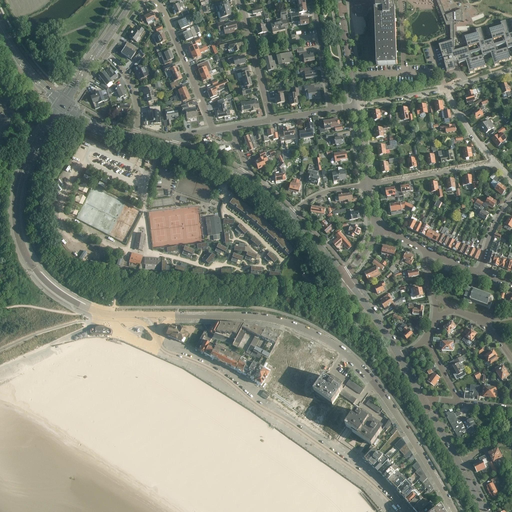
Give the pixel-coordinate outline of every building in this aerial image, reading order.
[(377,0),(377,5),(389,4),(389,8),(393,8),(393,0),(436,0),(446,25),(450,25),(450,41),(454,40),(453,22),(455,22),(455,21),(456,21),(456,22),(462,21),(461,10),(455,12),(455,13),(454,13),(454,12),(446,16),(439,0),(377,0)] [(222,4),(221,1),(214,3),(215,6),(214,6),(216,12),(217,12),(218,12),(229,9),(227,3),(222,4)] [(183,6),(181,3),(178,5),(178,4),(172,7),(174,11),(173,11),(175,15),(176,14),(176,15),(181,12),(184,11),(182,6),(183,6)] [(395,65),(393,8),(389,8),(389,4),(377,5),(376,5),(378,66),(395,65)] [(229,9),(218,12),(220,18),(219,19),(220,22),(226,20),(226,17),(231,16),(229,9)] [(278,32),(284,30),(288,29),(285,16),(286,15),(285,11),(280,12),(280,19),(275,20),(276,23),(278,32)] [(158,20),(154,12),(152,14),(152,13),(149,14),(149,15),(143,17),(140,18),(142,23),(145,21),(146,23),(152,21),(154,20),(155,21),(158,20)] [(181,29),(191,25),(189,21),(190,19),(194,17),(193,14),(183,18),(184,20),(178,22),(181,29)] [(297,16),(290,18),(291,23),(300,22),(300,26),(308,25),(307,18),(298,20),(297,16)] [(278,32),(276,23),(270,25),(269,21),(266,21),(268,28),(271,28),(272,33),(278,32)] [(511,33),(509,35),(505,21),(500,23),(501,26),(489,30),(492,40),(485,42),(481,29),(476,30),(476,33),(464,37),(468,47),(454,51),(454,40),(450,41),(439,45),(443,60),(444,60),(444,62),(446,69),(447,71),(455,69),(455,63),(458,62),(458,64),(466,62),(469,73),(474,72),(474,70),(486,67),(483,56),(490,54),(494,66),(499,64),(499,63),(511,59),(508,49),(511,47),(511,33)] [(223,26),(223,22),(217,24),(219,31),(223,30),(224,34),(234,32),(233,30),(236,29),(234,23),(223,26)] [(186,41),(196,37),(195,34),(199,32),(196,25),(189,28),(190,31),(183,34),(186,41)] [(258,34),(267,32),(266,25),(256,27),(258,34)] [(135,42),(143,30),(141,28),(138,27),(137,28),(135,31),(133,30),(130,34),(131,35),(129,38),(135,42)] [(162,34),(161,30),(158,32),(152,35),(151,37),(152,39),(153,39),(156,45),(165,41),(163,34),(162,34)] [(230,53),(239,50),(238,47),(239,47),(239,45),(240,44),(239,41),(228,44),(230,53)] [(130,60),(134,53),(132,52),(135,48),(127,42),(125,45),(126,45),(124,47),(121,53),(130,60)] [(196,45),(189,48),(191,54),(198,50),(202,49),(206,47),(205,45),(201,47),(201,46),(197,48),(196,45)] [(198,50),(191,54),(193,59),(201,56),(199,53),(207,50),(207,49),(206,47),(202,49),(198,50)] [(169,52),(168,50),(157,54),(159,58),(161,57),(164,65),(170,63),(170,61),(173,59),(170,51),(169,52)] [(306,55),(306,52),(299,53),(299,57),(303,56),(304,63),(314,61),(313,54),(306,55)] [(279,65),(290,62),(288,54),(277,57),(279,65)] [(237,58),(236,55),(227,58),(228,61),(233,60),(234,64),(238,63),(238,65),(244,63),(243,60),(244,59),(243,56),(237,58)] [(271,62),(270,57),(265,58),(268,71),(276,69),(275,61),(271,62)] [(199,70),(198,70),(200,76),(211,71),(207,62),(203,63),(200,64),(200,65),(199,65),(199,66),(199,67),(198,67),(198,68),(198,69),(198,70),(199,70)] [(144,71),(142,65),(133,69),(137,77),(138,80),(140,82),(141,82),(140,79),(149,75),(146,70),(144,71)] [(171,65),(163,68),(165,71),(167,70),(170,77),(171,76),(179,73),(176,67),(175,68),(174,65),(171,66),(171,65)] [(242,67),(235,69),(236,71),(236,74),(238,79),(239,82),(250,79),(248,72),(244,73),(243,69),(242,67)] [(113,72),(110,68),(107,70),(110,75),(107,77),(104,72),(99,76),(106,85),(117,77),(113,72)] [(309,72),(308,68),(300,70),(300,73),(304,73),(305,79),(316,78),(315,71),(309,72)] [(211,71),(200,76),(201,79),(202,81),(203,82),(210,79),(209,75),(212,74),(216,72),(215,70),(211,71)] [(174,82),(169,84),(172,90),(179,87),(177,81),(181,79),(179,73),(171,76),(174,82)] [(251,85),(250,79),(239,82),(239,85),(243,84),(244,89),(241,90),(242,95),(249,93),(248,87),(251,85)] [(153,94),(153,91),(162,88),(160,81),(154,83),(155,88),(143,91),(145,99),(147,99),(148,102),(157,100),(155,94),(153,94)] [(219,91),(218,89),(228,85),(226,81),(214,86),(215,89),(213,90),(207,92),(210,99),(211,100),(218,97),(216,92),(219,91)] [(509,88),(507,84),(501,86),(503,94),(502,94),(503,99),(511,96),(511,99),(511,90),(510,91),(509,88)] [(312,90),(311,86),(304,87),(305,93),(307,93),(308,100),(319,98),(318,89),(312,90)] [(116,90),(114,87),(109,90),(111,95),(116,92),(119,98),(122,97),(123,99),(126,97),(124,92),(123,92),(121,87),(116,90)] [(177,98),(180,97),(187,94),(185,88),(178,91),(179,95),(176,96),(173,98),(173,100),(177,98)] [(290,106),(297,105),(296,97),(299,96),(297,89),(292,90),(293,95),(288,95),(290,106)] [(95,90),(91,91),(93,97),(91,98),(93,103),(97,102),(98,104),(104,101),(108,100),(106,95),(102,96),(100,92),(97,93),(95,90)] [(276,104),(284,103),(282,94),(286,93),(285,90),(277,91),(278,96),(275,96),(276,104)] [(477,93),(476,90),(472,91),(468,92),(469,96),(465,97),(467,103),(468,103),(469,106),(474,104),(473,101),(475,101),(473,94),(477,93)] [(187,94),(180,97),(182,102),(190,99),(187,94)] [(225,111),(224,103),(222,99),(217,101),(218,104),(219,108),(216,109),(217,112),(216,112),(217,118),(230,116),(229,110),(225,111)] [(258,108),(257,100),(253,101),(244,103),(244,102),(240,103),(242,111),(250,110),(251,112),(255,111),(255,109),(258,108)] [(442,102),(435,103),(436,112),(441,111),(443,118),(446,118),(446,119),(451,118),(450,111),(447,111),(447,109),(443,109),(442,102)] [(129,118),(129,112),(130,112),(129,104),(119,105),(119,107),(115,107),(116,113),(124,112),(125,118),(129,118)] [(425,115),(425,114),(428,113),(426,105),(419,106),(419,110),(417,110),(418,115),(420,114),(420,115),(421,115),(421,116),(420,116),(421,117),(422,118),(423,118),(425,117),(425,116),(425,115)] [(148,112),(147,112),(147,122),(152,121),(152,123),(159,123),(159,116),(158,112),(160,112),(160,107),(148,108),(148,112)] [(188,110),(188,107),(181,108),(182,113),(185,113),(186,119),(196,117),(195,109),(188,110)] [(476,120),(483,115),(481,111),(485,109),(483,107),(472,114),(476,120)] [(409,116),(407,108),(400,109),(401,118),(404,117),(404,121),(409,120),(410,122),(413,121),(412,115),(409,116)] [(169,113),(169,110),(164,111),(166,117),(165,117),(167,126),(171,126),(170,120),(175,119),(178,118),(177,111),(169,113)] [(381,116),(380,111),(372,112),(374,121),(380,120),(380,121),(383,120),(382,116),(381,116)] [(331,121),(332,129),(335,128),(335,132),(342,130),(342,127),(338,127),(338,125),(339,125),(339,121),(338,122),(337,119),(334,120),(331,121)] [(488,120),(480,126),(486,134),(487,133),(489,136),(494,132),(492,129),(494,128),(488,120)] [(332,129),(331,121),(327,122),(327,121),(323,121),(324,126),(319,127),(320,134),(328,133),(327,129),(332,129)] [(306,131),(299,132),(301,139),(314,137),(313,134),(315,134),(313,123),(307,124),(307,129),(305,129),(306,131)] [(456,132),(455,125),(452,126),(451,125),(447,126),(447,127),(440,128),(441,131),(446,130),(446,133),(456,132)] [(289,130),(289,127),(282,128),(283,134),(279,135),(280,141),(284,141),(284,140),(292,138),(292,135),(294,135),(293,129),(289,130)] [(376,138),(384,137),(382,128),(375,129),(376,138)] [(277,139),(276,134),(275,129),(266,131),(267,132),(262,133),(264,142),(269,141),(268,137),(271,137),(272,139),(272,140),(277,139)] [(261,139),(259,131),(255,132),(256,136),(253,137),(251,134),(243,138),(246,145),(254,141),(261,139)] [(498,135),(492,140),(498,147),(504,142),(503,141),(506,139),(502,134),(499,136),(498,135)] [(338,139),(338,138),(335,138),(335,139),(332,140),(333,146),(336,145),(336,146),(341,145),(341,144),(345,144),(344,138),(338,139)] [(254,141),(246,145),(248,151),(257,148),(254,141)] [(398,149),(397,141),(390,141),(391,146),(387,146),(387,145),(378,146),(379,155),(386,154),(386,151),(398,149)] [(409,168),(417,167),(415,158),(416,157),(418,157),(416,149),(414,149),(415,156),(409,157),(409,159),(408,160),(409,168)] [(471,150),(471,149),(463,150),(465,159),(472,157),(472,154),(475,154),(474,149),(471,150)] [(271,157),(275,155),(272,150),(264,151),(258,154),(260,158),(257,160),(258,161),(254,163),(258,169),(265,166),(263,162),(267,161),(265,158),(270,156),(271,157)] [(454,161),(452,151),(446,152),(447,153),(445,153),(445,151),(438,152),(439,158),(441,158),(442,163),(454,161)] [(336,155),(335,155),(336,162),(341,162),(340,160),(347,159),(346,153),(340,154),(340,153),(335,154),(336,155)] [(428,165),(436,164),(434,153),(428,155),(428,156),(426,156),(428,165)] [(275,182),(285,181),(283,169),(282,168),(284,165),(281,162),(277,167),(280,169),(281,174),(274,175),(275,182)] [(381,173),(389,171),(388,163),(380,164),(381,173)] [(312,172),(309,171),(306,180),(309,181),(308,182),(317,185),(320,179),(316,177),(318,173),(312,171),(312,172)] [(473,183),(472,176),(464,177),(462,178),(463,186),(472,185),(473,190),(477,189),(476,183),(473,183)] [(500,184),(498,182),(500,180),(496,176),(493,180),(494,181),(492,183),(494,185),(493,186),(495,189),(502,195),(507,189),(500,183),(500,184)] [(445,193),(452,191),(451,189),(455,188),(454,179),(447,180),(447,184),(445,185),(445,188),(444,189),(445,193)] [(300,186),(300,184),(299,184),(299,181),(294,180),(293,184),(291,184),(290,189),(288,188),(288,191),(299,193),(300,186)] [(439,191),(437,182),(429,183),(431,192),(437,191),(438,198),(443,197),(441,191),(439,191)] [(398,187),(399,197),(404,196),(403,193),(411,192),(410,185),(398,187)] [(395,197),(399,197),(398,187),(386,189),(387,196),(394,195),(395,197)] [(339,196),(335,197),(336,201),(339,201),(348,199),(349,203),(352,202),(357,201),(357,198),(353,198),(352,194),(342,195),(341,195),(341,196),(339,196)] [(235,206),(240,200),(234,196),(229,203),(234,206),(234,205),(235,206)] [(497,202),(489,197),(486,202),(486,201),(482,206),(486,208),(487,206),(488,207),(488,206),(493,208),(497,202)] [(240,210),(245,204),(240,200),(235,206),(236,206),(236,207),(240,210)] [(414,207),(405,203),(401,203),(390,205),(391,212),(402,210),(402,209),(405,209),(412,212),(414,207)] [(246,214),(250,208),(245,204),(240,210),(244,214),(245,213),(246,214)] [(324,215),(325,209),(312,207),(311,213),(324,215)] [(250,218),(256,212),(250,208),(246,214),(247,214),(246,215),(250,218)] [(353,214),(353,210),(352,211),(348,211),(349,220),(360,219),(359,213),(353,214)] [(486,221),(489,215),(482,211),(478,216),(479,216),(478,217),(482,219),(482,218),(486,221)] [(256,222),(261,216),(256,212),(250,218),(255,222),(255,221),(256,222)] [(261,227),(266,221),(261,216),(256,222),(257,223),(261,227)] [(220,240),(219,235),(217,217),(205,218),(207,236),(212,236),(213,241),(220,240)] [(416,222),(411,219),(407,227),(413,230),(417,222),(418,220),(417,220),(416,222)] [(266,231),(271,225),(266,221),(261,227),(264,230),(265,230),(266,231)] [(329,226),(325,221),(321,225),(325,229),(324,230),(327,234),(333,228),(330,225),(329,226)] [(419,234),(423,226),(417,222),(413,230),(419,234)] [(423,226),(419,234),(425,236),(429,227),(424,224),(423,226)] [(244,235),(247,232),(240,225),(234,230),(238,234),(241,232),(244,235)] [(270,236),(276,230),(271,225),(266,231),(267,231),(266,232),(270,236)] [(357,229),(358,227),(354,225),(353,229),(350,228),(349,232),(348,235),(350,235),(350,236),(352,237),(354,237),(355,235),(359,236),(361,230),(357,229)] [(431,239),(434,233),(431,231),(432,229),(430,227),(426,237),(431,239)] [(445,236),(447,233),(449,230),(444,227),(443,230),(441,234),(440,235),(437,242),(441,244),(445,236)] [(352,246),(339,233),(341,231),(340,229),(334,234),(338,238),(333,243),(337,248),(342,243),(348,250),(352,246)] [(276,240),(281,235),(276,230),(270,236),(274,240),(275,239),(276,240)] [(142,251),(144,235),(137,233),(134,249),(142,251)] [(437,242),(440,235),(434,233),(431,239),(437,242)] [(446,247),(450,239),(452,236),(447,233),(445,236),(441,244),(446,247)] [(454,241),(453,240),(454,236),(452,235),(452,236),(450,239),(446,247),(451,249),(456,239),(459,234),(457,233),(454,238),(455,238),(454,241)] [(280,245),(285,239),(281,235),(276,240),(277,241),(276,241),(280,245)] [(257,247),(260,244),(253,237),(250,240),(257,247)] [(285,249),(290,244),(285,239),(280,245),(283,249),(284,248),(285,249)] [(457,252),(461,244),(456,242),(457,239),(456,239),(451,249),(457,252)] [(462,254),(466,246),(468,242),(463,240),(461,244),(457,252),(462,254)] [(98,246),(91,241),(88,244),(96,249),(98,246)] [(473,243),(471,242),(471,243),(468,242),(466,246),(462,254),(467,256),(471,248),(473,245),(473,243)] [(225,253),(227,249),(218,244),(214,251),(219,254),(221,251),(225,253)] [(244,252),(245,244),(239,244),(238,247),(234,247),(234,251),(244,252)] [(288,255),(295,249),(290,244),(285,249),(286,250),(285,251),(288,255)] [(476,244),(475,246),(473,245),(471,248),(467,256),(472,258),(477,249),(479,245),(476,244)] [(499,267),(502,257),(502,255),(498,254),(500,247),(498,246),(496,253),(496,254),(493,265),(499,267)] [(192,254),(194,250),(184,247),(181,254),(187,256),(188,253),(192,254)] [(390,248),(387,259),(389,259),(390,256),(394,257),(396,249),(390,248)] [(477,249),(472,258),(477,260),(480,253),(481,251),(477,249)] [(205,262),(208,265),(215,257),(209,252),(205,256),(208,258),(205,262)] [(255,260),(257,256),(247,252),(244,259),(250,261),(251,258),(255,260)] [(493,265),(496,254),(490,252),(486,264),(493,265)] [(140,265),(142,257),(132,253),(129,263),(134,264),(134,263),(140,265)] [(277,260),(269,253),(264,259),(268,263),(270,260),(274,263),(277,260)] [(411,265),(413,260),(412,259),(413,256),(406,253),(403,259),(406,261),(405,262),(411,265)] [(241,261),(243,257),(233,254),(230,261),(236,263),(237,260),(241,261)] [(502,257),(499,267),(505,269),(508,259),(504,258),(504,257),(502,257)] [(382,270),(384,268),(374,261),(372,263),(382,270)] [(169,272),(169,266),(165,266),(165,262),(161,262),(161,272),(169,272)] [(184,273),(187,266),(181,264),(180,267),(176,266),(174,270),(184,273)] [(261,272),(261,268),(251,267),(250,275),(256,276),(256,272),(261,272)] [(369,281),(373,279),(372,278),(380,274),(377,267),(364,273),(369,281)] [(278,278),(280,271),(275,269),(274,273),(270,272),(269,276),(278,278)] [(312,284),(316,278),(317,278),(307,270),(302,276),(312,284)] [(409,277),(409,278),(419,276),(418,270),(405,272),(406,277),(409,277)] [(475,290),(478,282),(471,279),(469,287),(467,286),(466,286),(466,288),(466,289),(467,290),(464,300),(471,302),(471,300),(487,306),(488,303),(490,304),(492,299),(490,299),(491,296),(475,290)] [(378,294),(385,290),(383,287),(386,285),(384,282),(377,285),(378,286),(374,288),(376,291),(376,292),(376,293),(377,293),(378,294)] [(419,289),(418,287),(412,288),(414,294),(415,293),(416,297),(424,296),(422,288),(419,289)] [(393,299),(391,296),(387,299),(386,298),(382,301),(383,302),(381,303),(385,309),(393,303),(391,301),(393,299)] [(396,308),(403,304),(402,298),(393,304),(396,308)] [(409,304),(408,307),(409,307),(408,310),(413,311),(413,315),(419,316),(423,317),(424,307),(418,306),(417,308),(416,308),(417,303),(409,304)] [(456,327),(453,323),(453,321),(451,321),(449,323),(449,324),(447,326),(445,325),(444,327),(443,328),(445,329),(446,331),(448,335),(451,333),(453,331),(453,330),(456,327)] [(202,324),(208,332),(211,325),(212,324),(202,324)] [(212,326),(211,325),(208,332),(213,335),(219,324),(213,324),(212,326)] [(237,335),(238,333),(240,330),(241,328),(243,325),(219,324),(213,335),(212,338),(232,345),(233,343),(234,340),(236,338),(237,335)] [(408,329),(406,327),(403,324),(398,329),(401,332),(403,330),(406,333),(403,336),(407,340),(409,337),(410,338),(413,334),(412,333),(414,331),(410,327),(408,329)] [(260,338),(260,337),(264,330),(259,328),(256,327),(254,327),(250,326),(248,325),(245,325),(243,325),(241,328),(246,330),(255,335),(260,338)] [(177,341),(181,343),(184,337),(184,338),(186,337),(187,336),(187,335),(187,333),(184,332),(184,331),(185,331),(185,330),(184,329),(184,330),(177,327),(176,328),(169,326),(168,328),(167,328),(166,328),(165,329),(164,330),(163,330),(163,331),(163,332),(163,334),(164,335),(165,336),(169,337),(171,338),(173,339),(177,341)] [(95,335),(100,335),(103,335),(106,335),(109,335),(110,335),(111,333),(111,331),(109,330),(102,327),(98,327),(91,329),(89,331),(89,332),(89,333),(89,334),(90,335),(91,335),(92,335),(95,335)] [(465,337),(463,340),(466,343),(470,346),(473,342),(473,341),(475,338),(474,338),(477,334),(471,330),(471,331),(470,330),(467,328),(464,333),(467,335),(465,337)] [(275,344),(279,336),(264,330),(260,337),(265,340),(265,339),(270,342),(275,344)] [(209,343),(211,340),(202,336),(195,349),(195,350),(204,354),(209,343)] [(453,351),(453,341),(448,341),(448,342),(441,342),(440,347),(442,347),(442,351),(453,351)] [(210,357),(215,347),(209,343),(204,354),(210,357)] [(235,370),(240,360),(231,355),(230,356),(224,353),(225,352),(215,347),(210,357),(235,370)] [(496,354),(494,351),(489,354),(488,352),(485,354),(486,356),(485,357),(488,361),(489,361),(491,363),(498,358),(496,354)] [(462,366),(460,363),(465,360),(463,356),(454,361),(455,364),(456,363),(457,365),(453,366),(457,373),(453,375),(456,381),(466,376),(463,370),(464,370),(462,366)] [(241,374),(247,363),(241,359),(240,360),(235,370),(241,374)] [(275,372),(281,364),(275,361),(271,369),(275,372)] [(245,376),(251,364),(247,362),(247,363),(241,374),(245,376)] [(253,362),(251,364),(245,376),(250,378),(256,367),(257,365),(253,362)] [(254,382),(261,369),(256,367),(250,378),(253,380),(252,381),(254,382)] [(505,369),(503,367),(496,372),(503,382),(506,380),(505,378),(510,375),(506,369),(505,369)] [(266,378),(269,373),(261,369),(254,382),(261,386),(262,383),(262,382),(263,382),(265,379),(265,378),(266,378)] [(434,386),(440,378),(434,373),(428,381),(434,386)] [(342,390),(343,389),(339,387),(342,382),(331,374),(328,379),(324,376),(317,387),(314,392),(332,404),(339,394),(342,390)] [(465,393),(464,398),(478,400),(479,392),(479,386),(474,385),(474,391),(474,394),(470,394),(469,394),(465,393)] [(362,415),(364,413),(361,411),(359,414),(356,411),(351,418),(345,426),(352,431),(351,432),(352,432),(371,446),(372,444),(382,430),(379,429),(383,424),(381,423),(380,425),(378,424),(376,426),(373,424),(371,423),(369,421),(369,420),(367,419),(365,417),(362,415)] [(458,421),(456,418),(454,414),(453,412),(450,414),(449,412),(446,414),(448,417),(447,417),(451,425),(458,421)] [(462,419),(468,429),(471,427),(474,433),(478,430),(472,419),(469,421),(467,418),(466,419),(465,417),(462,419)] [(458,438),(463,436),(461,433),(468,429),(462,419),(458,421),(451,425),(458,438)] [(400,451),(406,444),(402,438),(395,446),(400,451)] [(377,454),(372,450),(372,449),(370,447),(362,459),(368,464),(377,454)] [(405,459),(406,457),(411,452),(409,449),(404,455),(403,457),(405,459)] [(494,462),(497,460),(501,458),(502,456),(501,455),(500,454),(498,450),(490,454),(494,462)] [(382,455),(378,452),(377,454),(368,464),(373,468),(382,458),(380,456),(382,455)] [(486,470),(485,468),(486,468),(484,464),(487,463),(488,462),(485,456),(479,459),(480,462),(474,465),(477,472),(481,470),(482,473),(483,473),(486,472),(486,470)] [(378,472),(387,463),(382,458),(373,468),(378,472)] [(390,465),(393,461),(391,459),(387,463),(378,472),(383,477),(393,468),(390,465)] [(492,460),(488,461),(493,470),(494,474),(498,473),(496,469),(492,460)] [(416,472),(421,477),(424,474),(420,467),(417,471),(416,472)] [(388,481),(397,472),(393,468),(383,477),(388,481)] [(388,481),(392,486),(401,476),(397,472),(388,481)] [(419,479),(423,483),(427,479),(424,474),(421,477),(419,479)] [(397,491),(406,481),(401,476),(392,486),(397,491)] [(402,496),(412,486),(413,485),(408,479),(406,481),(397,491),(402,496)] [(499,495),(493,483),(486,486),(488,489),(487,489),(489,493),(489,492),(492,498),(499,495)] [(406,501),(413,493),(416,490),(412,486),(402,496),(406,501)] [(409,505),(417,497),(419,496),(420,494),(416,490),(413,493),(406,501),(409,505)] [(413,510),(423,500),(419,496),(417,497),(409,505),(413,510)] [(429,504),(425,500),(424,500),(423,500),(413,510),(415,511),(421,511),(429,505),(428,505),(429,504)] [(431,506),(432,505),(431,503),(430,504),(429,505),(421,511),(435,511),(431,506)]
